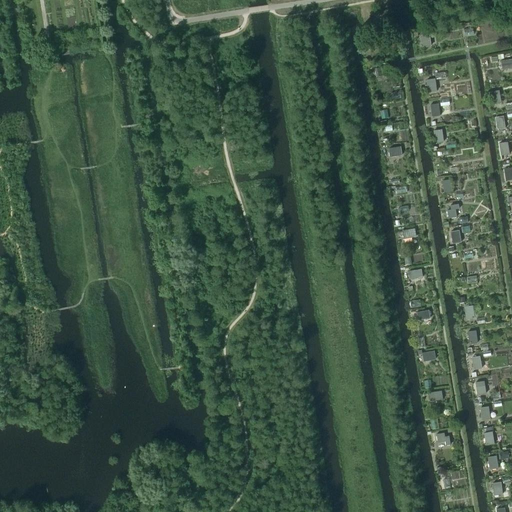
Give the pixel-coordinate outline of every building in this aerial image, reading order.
[(429,33),(420,34),(422,47),(431,45),(429,33)] [(511,58),(503,59),(505,70),(511,68),(511,58)] [(385,64),(373,67),(376,78),(388,75),(385,64)] [(434,80),(427,81),(429,91),(435,90),(434,80)] [(498,90),(489,91),(491,102),(500,101),(498,90)] [(438,102),(427,104),(431,119),(442,117),(438,102)] [(502,116),(494,117),(496,132),(504,131),(502,116)] [(506,141),(497,143),(499,153),(507,152),(506,141)] [(401,148),(390,150),(391,161),(402,159),(401,148)] [(511,170),(503,172),(505,183),(511,181),(511,170)] [(451,180),(443,181),(444,190),(452,189),(451,180)] [(454,207),(445,208),(447,219),(456,218),(454,207)] [(414,229),(402,230),(403,241),(415,239),(414,229)] [(460,232),(452,232),(453,243),(461,243),(460,232)] [(420,267),(404,268),(405,279),(421,278),(420,267)] [(475,277),(465,278),(466,288),(476,286),(475,277)] [(469,306),(461,307),(462,318),(471,317),(469,306)] [(413,311),(414,322),(424,321),(422,309),(413,311)] [(476,334),(469,334),(470,343),(477,343),(476,334)] [(434,351),(421,352),(422,362),(435,361),(434,351)] [(479,356),(470,358),(472,369),(481,367),(479,356)] [(483,383),(474,384),(476,395),(484,394),(483,383)] [(427,393),(429,404),(441,403),(440,392),(427,393)] [(485,407),(477,408),(478,419),(487,418),(485,407)] [(493,432),(484,433),(486,444),(495,443),(493,432)] [(448,434),(436,435),(437,445),(449,444),(448,434)] [(497,482),(489,483),(490,494),(499,493),(497,482)]
